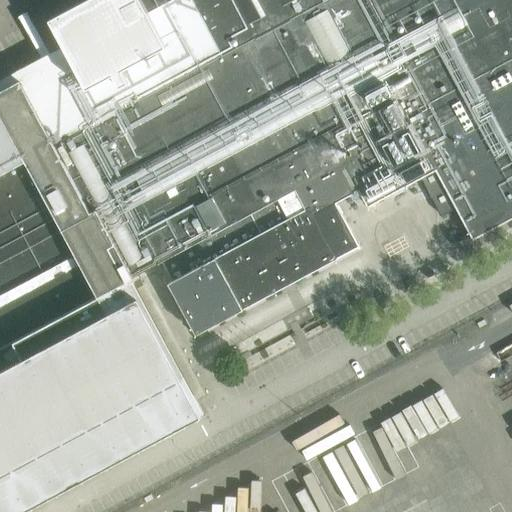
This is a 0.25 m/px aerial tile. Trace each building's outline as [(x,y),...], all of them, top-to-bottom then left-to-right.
[(227,52),(325,0),(193,0),(222,55),(227,52)] [(413,126),(511,72),(511,0),(325,0),(227,52),(311,215),(359,189),(368,206),(421,177),(436,169),(413,126)] [(311,215),(227,52),(222,55),(181,77),(167,49),(125,71),(139,99),(89,126),(162,262),(176,288),(173,290),(180,303),(183,301),(198,329),(199,328),(236,308),(238,312),(244,309),(242,305),(278,286),(280,289),(297,280),(295,277),(333,256),(331,253),(334,251),(327,238),(324,240),(311,215)] [(511,72),(413,126),(436,169),(456,208),(473,239),(511,218),(511,72)] [(0,173),(56,144),(21,79),(0,90),(0,173)] [(56,144),(0,173),(0,348),(130,279),(158,264),(162,262),(89,126),(56,144)] [(456,208),(436,169),(421,177),(442,215),(456,208)] [(439,235),(418,196),(407,202),(428,241),(439,235)] [(158,264),(130,279),(183,379),(202,414),(235,396),(199,328),(198,329),(183,301),(180,303),(173,290),(176,288),(162,262),(158,264)] [(130,279),(0,348),(0,476),(183,379),(130,279)] [(183,379),(0,476),(0,511),(18,511),(202,414),(183,379)]
